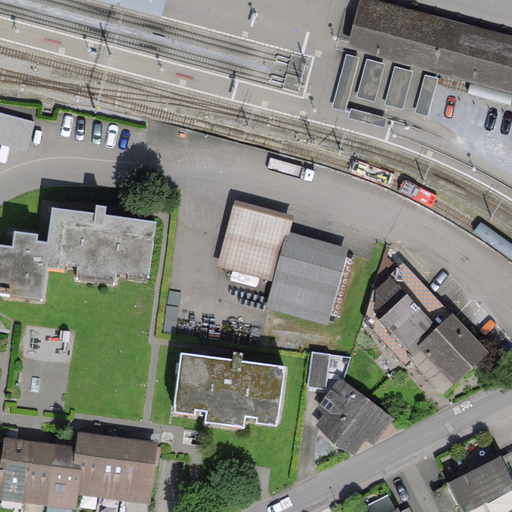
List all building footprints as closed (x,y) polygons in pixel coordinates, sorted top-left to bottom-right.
[(87,0),(160,19),(163,0),(87,0)] [(503,68),(498,67),(504,45),(403,18),(401,25),(360,14),(353,43),(380,51),(379,57),(391,60),(392,54),(499,82),(503,68)] [(0,142),(26,150),(34,123),(0,114),(0,142)] [(48,239),(45,264),(47,265),(77,269),(76,279),(115,285),(116,273),(148,278),(155,225),(104,218),(105,210),(96,209),(95,217),(52,211),(48,239)] [(227,239),(285,254),(289,238),(267,232),(269,224),(256,221),(254,228),(232,222),(227,239)] [(47,239),(46,246),(36,244),(37,238),(14,234),(13,250),(0,248),(0,295),(42,300),(47,265),(45,264),(48,239),(47,239)] [(326,317),(344,254),(289,238),(285,254),(271,302),(326,317)] [(368,326),(404,364),(410,358),(448,322),(409,280),(371,316),(368,326)] [(482,351),(452,319),(448,322),(410,358),(440,391),(482,351)] [(325,390),(330,355),(312,353),(307,387),(325,390)] [(243,429),(245,418),(277,422),(284,369),(241,363),(242,356),(233,354),(233,362),(181,355),(174,408),(206,412),(205,424),(243,429)] [(324,428),(353,451),(380,414),(340,384),(325,403),(325,407),(329,410),(327,413),(332,417),(324,428)] [(79,452),(74,491),(98,495),(105,441),(81,437),(79,452)] [(105,441),(98,495),(121,498),(128,444),(105,441)] [(0,471),(3,472),(0,491),(0,496),(24,500),(31,446),(7,442),(5,458),(0,457),(0,471)] [(146,501),(153,447),(128,444),(121,498),(146,501)] [(31,446),(24,500),(48,503),(55,449),(31,446)] [(55,449),(48,503),(72,506),(74,491),(79,452),(55,449)] [(511,511),(511,480),(500,457),(473,470),(494,511),(511,511)] [(494,511),(473,470),(446,484),(460,511),(494,511)]
